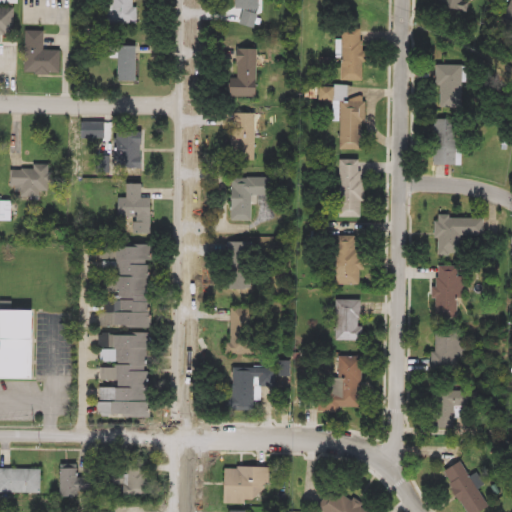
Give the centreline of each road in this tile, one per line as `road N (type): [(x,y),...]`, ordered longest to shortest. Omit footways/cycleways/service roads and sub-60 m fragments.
road 1 (tertiary): [(182,511),(190,0)]
road 2 (residential): [(389,467),(399,442),(405,0)]
road 3 (residential): [(0,435),(342,443),(379,457),(421,511)]
road 4 (residential): [(0,106),(189,110)]
